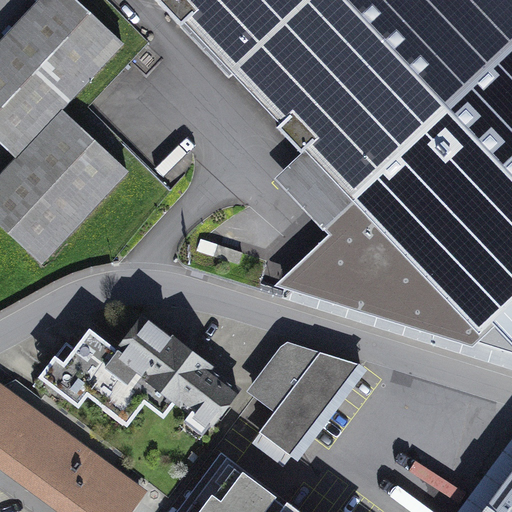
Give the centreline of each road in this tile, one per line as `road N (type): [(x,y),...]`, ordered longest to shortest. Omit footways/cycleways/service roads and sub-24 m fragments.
road 1 (residential): [(511,388),(300,320),(140,286),(98,291),(0,342)]
road 2 (unknown): [(126,0),(231,143),(140,286)]
